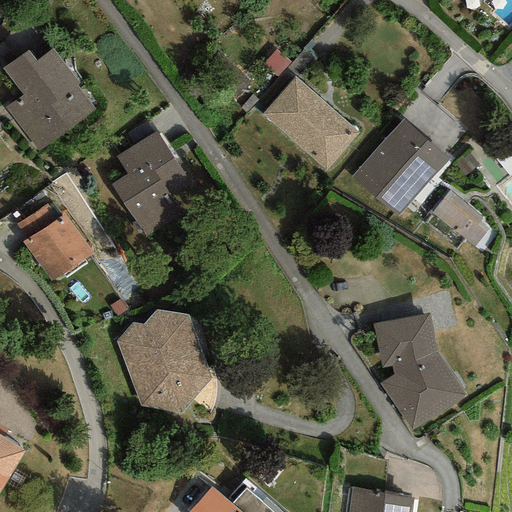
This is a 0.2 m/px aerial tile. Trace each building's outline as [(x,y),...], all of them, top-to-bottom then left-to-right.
[(96,110),(51,49),(35,60),(28,50),(3,68),(22,94),(4,107),(38,152),(96,110)] [(355,134),(291,82),(261,118),(325,170),(355,134)] [(445,154),(403,118),(355,174),(397,210),(445,154)] [(128,174),(111,185),(147,240),(183,217),(168,195),(188,182),(154,132),(116,156),(128,174)] [(478,220),(446,196),(430,217),(479,254),(492,237),(475,224),(478,220)] [(15,224),(25,239),(55,218),(46,204),(15,224)] [(91,254),(63,213),(55,218),(25,239),(22,241),(50,282),(91,254)] [(132,321),(117,342),(139,404),(180,413),(211,378),(188,315),(156,309),(140,324),(132,321)] [(437,351),(429,314),(372,324),(382,368),(390,366),(392,375),(379,384),(412,431),(466,396),(437,351)] [(0,488),(23,451),(0,437),(0,488)] [(239,511),(231,505),(210,487),(188,511),(239,511)] [(411,511),(413,498),(348,487),(344,511),(411,511)] [(270,511),(245,489),(231,505),(239,511),(270,511)]
